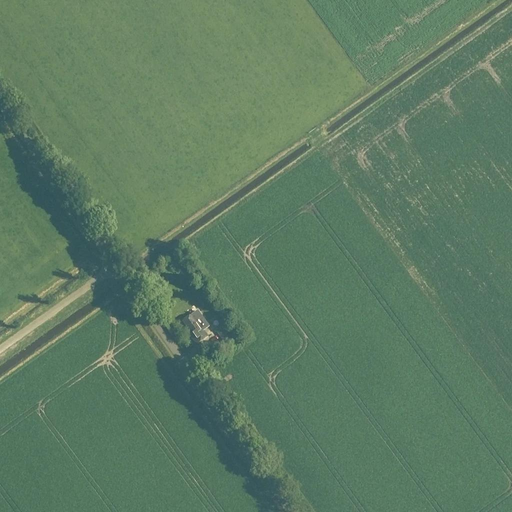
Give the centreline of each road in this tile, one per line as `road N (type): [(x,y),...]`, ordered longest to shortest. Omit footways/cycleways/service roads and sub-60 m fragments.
road 1 (unclassified): [(289,511),(114,267)]
road 2 (unclassified): [(114,267),(0,104)]
road 3 (unclassified): [(0,350),(114,267)]
